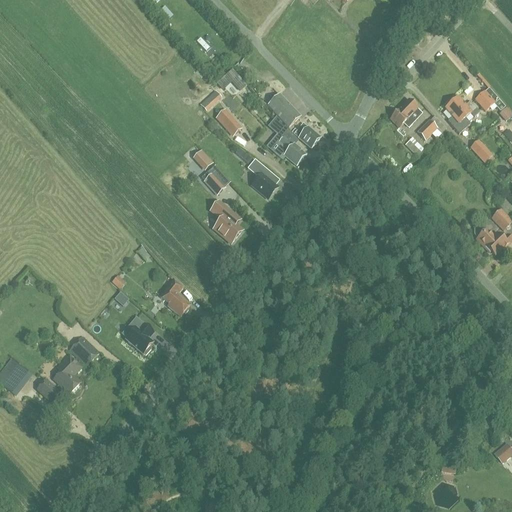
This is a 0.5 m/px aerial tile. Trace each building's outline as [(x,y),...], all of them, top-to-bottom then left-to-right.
[(169,9),(164,13),(171,20),(175,15),(169,9)] [(428,19),(425,24),(434,29),(437,24),(428,19)] [(177,27),(180,36),(188,34),(185,25),(177,27)] [(423,38),(417,33),(411,41),(417,45),(423,38)] [(197,55),(207,52),(203,42),(194,45),(197,55)] [(490,90),(476,102),(485,114),(494,107),(499,113),(505,109),(490,90)] [(207,112),(210,108),(221,99),(215,93),(205,102),(201,106),(207,112)] [(288,130),(301,119),(279,96),(267,108),(288,130)] [(257,116),(267,107),(259,98),(250,107),(257,116)] [(459,99),(452,105),(465,120),(476,110),(470,103),(465,107),(459,99)] [(417,117),(420,114),(417,111),(418,110),(409,101),(391,120),(400,129),(404,125),(409,129),(419,119),(417,117)] [(465,120),(452,105),(445,111),(452,119),(447,123),(453,130),(465,120)] [(508,123),(511,120),(511,109),(510,108),(502,113),(508,123)] [(233,139),(242,130),(225,111),(215,120),(233,139)] [(425,143),(438,130),(439,131),(443,127),(434,118),(430,122),(429,122),(417,134),(425,143)] [(306,157),(298,150),(294,147),(298,141),(288,130),(277,119),(274,122),(277,124),(272,130),(283,139),(278,145),(288,153),(284,157),(297,167),(306,157)] [(311,150),(320,139),(303,125),(294,135),(311,150)] [(419,144),(416,148),(409,142),(405,146),(417,158),(422,154),(419,151),(422,148),(420,147),(421,146),(419,144)] [(495,161),(492,158),(493,157),(479,142),(470,150),(484,165),(485,164),(488,168),(495,161)] [(278,189),(270,182),(269,180),(272,177),(273,176),(255,161),(251,166),(247,170),(259,180),(252,187),(268,201),(276,192),(278,189)] [(230,185),(214,168),(202,179),(217,196),(230,185)] [(218,204),(211,213),(221,223),(214,231),(230,246),(241,233),(235,227),(239,222),(218,204)] [(511,222),(511,220),(503,211),(500,209),(492,218),(504,230),(511,222)] [(489,254),(491,252),(495,257),(502,250),(503,252),(511,243),(511,240),(507,236),(503,240),(498,236),(493,240),(486,233),(482,228),(477,228),(474,231),(474,235),(479,240),(477,241),(489,254)] [(117,278),(113,283),(120,290),(125,285),(117,278)] [(160,299),(169,306),(168,308),(178,316),(181,318),(190,307),(177,297),(175,296),(177,294),(180,294),(183,289),(174,282),(160,299)] [(128,301),(120,295),(115,301),(123,307),(128,301)] [(144,326),(136,320),(129,328),(134,333),(126,342),(143,356),(144,355),(146,357),(151,350),(149,349),(153,345),(149,341),(154,335),(144,326)] [(100,355),(83,339),(70,352),(87,368),(100,355)] [(82,369),(70,358),(58,370),(62,374),(54,381),(61,388),(62,387),(71,395),(81,384),(74,377),(82,369)] [(60,395),(47,382),(38,391),(52,405),(60,395)] [(9,402),(0,395),(0,402),(5,407),(9,402)] [(511,452),(507,447),(495,457),(502,465),(511,457),(511,452)] [(224,511),(226,508),(214,501),(209,510),(213,511),(224,511)]
